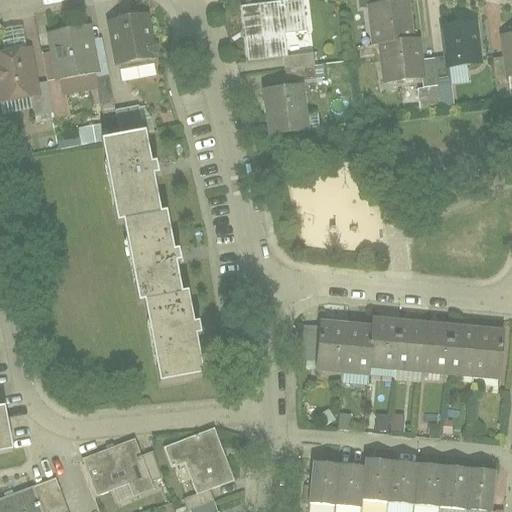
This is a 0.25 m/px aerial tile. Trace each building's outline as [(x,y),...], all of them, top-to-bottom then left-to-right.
[(312,0),(240,10),(244,60),(286,55),(283,34),(316,31),(312,0)] [(388,8),(367,8),(373,45),(381,45),(417,41),(411,0),(387,0),(388,3),(388,8)] [(145,13),(103,21),(112,69),(154,61),(145,13)] [(438,26),(441,71),(448,70),(470,69),(484,68),(481,22),(438,26)] [(86,25),(47,33),(56,78),(95,70),(86,25)] [(511,90),(511,31),(497,34),(504,91),(511,90)] [(381,45),(384,85),(432,80),(429,40),(417,41),(381,45)] [(34,48),(0,54),(0,105),(43,97),(34,48)] [(320,55),(287,59),(289,89),(322,85),(320,55)] [(448,70),(449,87),(470,85),(470,69),(448,70)] [(260,89),(265,138),(293,135),(289,89),(260,89)] [(149,137),(104,145),(119,227),(127,225),(142,307),(149,306),(163,386),(208,378),(201,340),(206,339),(203,325),(198,326),(192,296),(185,297),(179,267),(184,266),(182,254),(176,255),(169,215),(163,216),(156,178),(161,177),(159,166),(154,167),(149,137)] [(499,385),(505,333),(365,320),(363,330),(310,326),(304,380),(357,385),(358,372),(499,385)] [(0,458),(17,456),(10,410),(0,411),(0,458)] [(213,432),(163,451),(172,472),(185,469),(196,499),(234,483),(213,432)] [(157,495),(134,443),(83,463),(98,500),(129,487),(136,503),(157,495)] [(359,470),(357,503),(382,505),(385,463),(360,461),(359,470)] [(410,465),(385,463),(382,505),(407,507),(410,465)] [(305,465),(302,507),(331,509),(334,468),(305,465)] [(410,465),(407,507),(429,508),(432,466),(410,465)] [(460,469),(432,466),(429,508),(457,511),(460,469)] [(359,470),(334,468),(331,509),(356,511),(357,503),(359,470)] [(486,511),(490,471),(460,469),(457,511),(474,511),(486,511)] [(68,511),(56,481),(33,491),(42,511),(68,511)] [(42,511),(33,491),(0,503),(0,511),(42,511)] [(219,511),(211,496),(186,502),(191,511),(219,511)]
